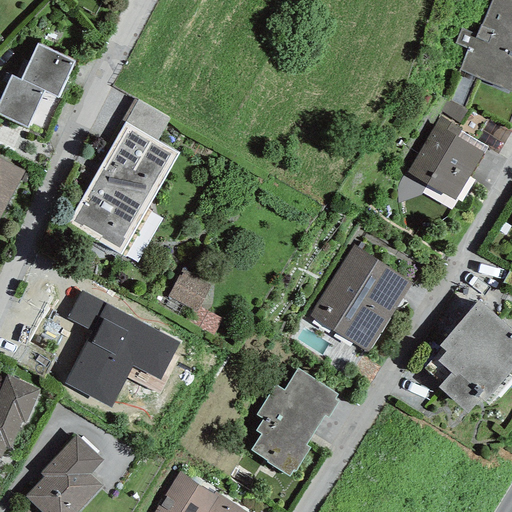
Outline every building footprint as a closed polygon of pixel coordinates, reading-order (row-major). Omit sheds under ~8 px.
[(468,49),(460,71),(511,92),(511,0),(492,0),(476,35),(462,29),(455,44),(468,49)] [(75,61),(38,43),(21,80),(44,91),(59,97),(75,61)] [(11,76),(0,99),(0,115),(27,128),(44,91),(21,80),(11,76)] [(460,124),(468,110),(447,99),(441,111),(460,124)] [(157,141),(171,119),(139,100),(125,122),(157,141)] [(440,116),(407,172),(455,201),(483,153),(456,136),(460,130),(461,130),(440,116)] [(157,141),(125,122),(67,222),(120,255),(178,154),(157,141)] [(484,153),(488,147),(460,130),(456,136),(483,153),(484,153)] [(0,217),(25,170),(0,157),(0,217)] [(412,283),(353,245),(309,316),(368,352),(412,283)] [(213,285),(182,269),(167,298),(197,313),(192,322),(215,334),(222,319),(201,308),(213,285)] [(511,287),(511,272),(510,271),(503,283),(511,287)] [(92,332),(65,384),(110,408),(133,366),(160,381),(179,343),(82,291),(67,318),(92,332)] [(484,402),(511,370),(511,330),(478,301),(439,346),(442,348),(423,369),(441,384),(438,388),(468,414),(481,399),(484,402)] [(261,434),(250,450),(267,461),(267,463),(289,477),(293,471),(296,472),(310,448),(306,446),(325,416),(328,418),(338,402),(335,399),(337,395),(298,369),(283,391),(275,385),(257,415),(263,419),(255,431),(261,434)] [(39,389),(6,374),(0,387),(0,459),(5,447),(11,449),(21,423),(25,424),(39,389)] [(103,460),(76,435),(39,473),(43,477),(25,496),(41,511),(76,511),(102,485),(90,474),(103,460)] [(180,472),(154,511),(244,511),(215,492),(214,494),(180,472)]
